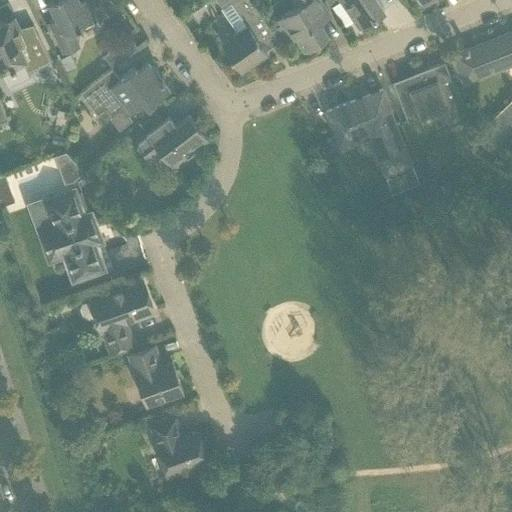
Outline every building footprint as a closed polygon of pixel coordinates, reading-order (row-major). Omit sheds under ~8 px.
[(47,22),(62,53),(78,45),(70,29),(76,26),(78,29),(82,27),(80,24),(94,18),(88,6),(100,1),(99,0),(57,0),(54,2),(53,0),(48,3),(56,18),(47,22)] [(216,0),(222,8),(238,32),(221,44),(240,72),(267,54),(264,51),(261,46),(274,37),(277,42),(278,41),(267,24),(252,2),(250,0),(216,0)] [(292,0),(297,6),(278,19),(280,23),(292,40),(296,37),(305,50),(327,35),(319,23),(329,16),(330,15),(319,0),(292,0)] [(340,0),(347,10),(359,27),(373,17),(373,18),(376,16),(376,15),(384,10),(377,0),(340,0)] [(14,17),(0,23),(0,72),(1,72),(8,87),(30,77),(28,72),(50,61),(46,53),(38,35),(23,42),(18,31),(20,30),(19,28),(14,17)] [(511,31),(453,55),(460,73),(464,83),(510,65),(511,63),(511,31)] [(103,55),(112,67),(137,48),(128,36),(103,55)] [(70,54),(60,59),(66,71),(76,67),(70,54)] [(95,80),(79,93),(96,115),(104,109),(109,115),(122,105),(129,114),(143,103),(147,108),(154,102),(170,90),(163,81),(164,80),(161,77),(160,77),(148,61),(137,69),(135,67),(119,79),(111,68),(95,80)] [(437,110),(442,123),(464,114),(444,62),(414,73),(415,76),(393,85),(407,122),(437,110)] [(382,89),(326,111),(333,130),(339,145),(358,138),(356,132),(367,128),(373,130),(378,143),(375,151),(384,174),(386,173),(388,177),(386,178),(391,193),(418,183),(411,164),(389,108),(382,89)] [(511,98),(491,119),(506,135),(511,129),(511,98)] [(162,119),(135,141),(144,153),(152,163),(162,154),(171,166),(185,155),(186,158),(195,151),(194,148),(207,138),(189,114),(176,125),(170,129),(162,119)] [(65,152),(54,156),(58,167),(68,163),(74,178),(82,171),(65,152)] [(47,200),(30,207),(49,260),(66,254),(74,276),(80,274),(93,269),(99,267),(97,261),(99,260),(94,246),(92,246),(91,245),(100,242),(90,215),(80,189),(72,192),(72,191),(66,193),(53,198),(47,200)] [(82,303),(79,308),(82,317),(88,319),(95,316),(100,330),(102,330),(109,350),(132,342),(125,321),(153,311),(143,283),(128,288),(127,286),(102,295),(100,296),(91,300),(89,300),(82,303)] [(99,288),(88,292),(91,300),(100,296),(102,295),(99,288)] [(134,375),(145,404),(183,391),(172,361),(161,365),(153,345),(128,354),(136,374),(134,375)] [(179,472),(181,475),(193,470),(192,466),(208,460),(197,430),(179,437),(177,432),(180,431),(175,417),(150,426),(157,445),(156,446),(166,475),(179,472)] [(114,495),(109,496),(111,508),(121,506),(120,499),(114,495)]
